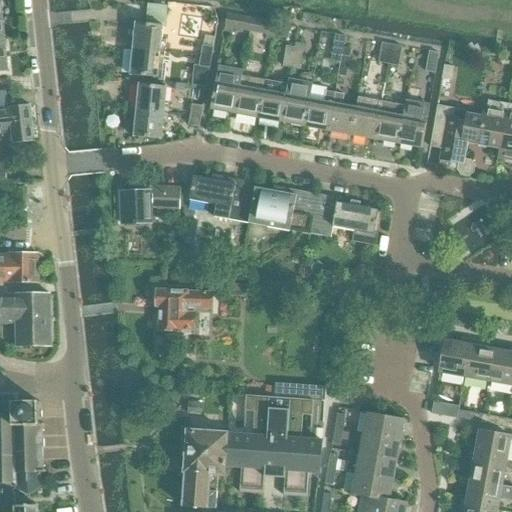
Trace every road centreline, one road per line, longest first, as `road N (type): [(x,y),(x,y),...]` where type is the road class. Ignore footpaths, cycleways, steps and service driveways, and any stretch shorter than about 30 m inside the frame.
road 1 (residential): [(410,189),(226,155),(54,165)]
road 2 (residential): [(89,511),(70,379),(76,354),(62,229)]
road 3 (residential): [(511,283),(424,268),(409,258),(400,244),(410,189)]
road 4 (residential): [(54,165),(36,0)]
road 5 (residential): [(427,511),(415,415),(400,394),(387,392)]
